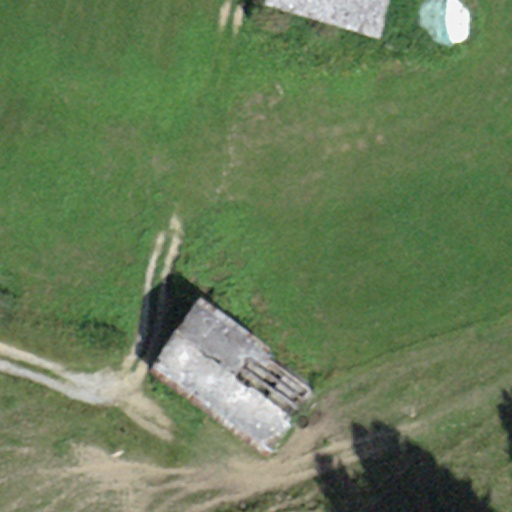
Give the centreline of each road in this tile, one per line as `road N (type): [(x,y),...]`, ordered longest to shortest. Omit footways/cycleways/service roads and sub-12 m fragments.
road 1 (track): [(128,406),(228,467),(276,477),(384,425),(511,380)]
road 2 (track): [(232,0),(165,233),(128,406)]
road 3 (track): [(0,348),(128,406)]
